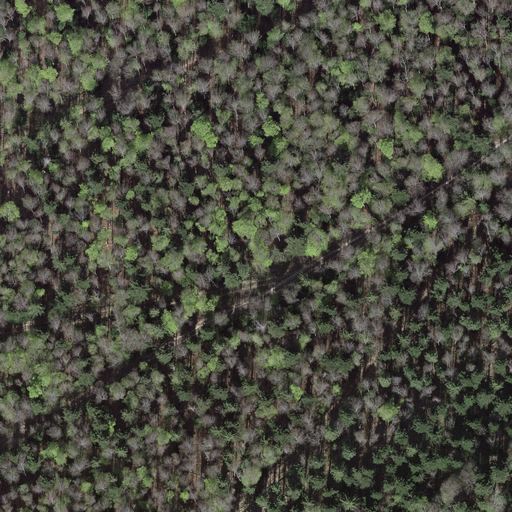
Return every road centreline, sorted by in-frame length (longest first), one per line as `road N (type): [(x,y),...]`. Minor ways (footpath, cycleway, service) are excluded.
road 1 (track): [(0,443),(511,134)]
road 2 (track): [(0,322),(259,283)]
